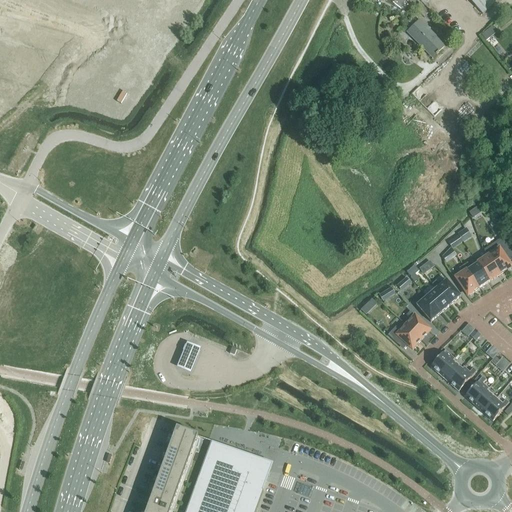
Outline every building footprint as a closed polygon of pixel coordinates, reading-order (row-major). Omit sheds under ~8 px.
[(408,0),(381,0),(386,3),(400,10),(405,1),(407,2),(408,0)] [(467,0),(482,15),(497,0),(467,0)] [(416,6),(414,8),(414,9),(424,18),(429,13),(419,3),(416,6)] [(419,21),(407,33),(424,50),(428,47),(436,55),(436,56),(439,53),(439,52),(444,47),(419,21)] [(485,33),(481,36),(486,41),(489,39),(485,33)] [(465,229),(457,235),(460,239),(468,234),(465,229)] [(458,237),(453,240),(457,246),(461,242),(458,237)] [(484,252),(487,258),(488,257),(500,275),(511,268),(503,257),(505,256),(508,254),(510,252),(511,252),(509,249),(507,245),(505,246),(501,249),(499,250),(492,255),(489,249),(484,252)] [(450,249),(442,257),(446,264),(455,257),(450,249)] [(489,282),(500,275),(488,257),(487,258),(477,264),(489,282)] [(479,289),(489,282),(477,264),(471,269),(467,264),(463,266),(479,289)] [(422,266),(418,269),(423,275),(427,272),(422,266)] [(463,266),(459,269),(462,274),(456,279),(468,297),(479,289),(463,266)] [(413,267),(406,274),(411,279),(414,276),(418,273),(413,267)] [(406,279),(401,282),(406,288),(411,285),(406,279)] [(450,306),(460,297),(446,281),(440,286),(436,282),(432,285),(436,290),(450,306)] [(391,289),(384,293),(387,300),(394,295),(391,289)] [(440,314),(450,306),(436,290),(426,298),(440,314)] [(426,298),(416,307),(430,323),(440,314),(426,298)] [(366,306),(361,311),(365,315),(370,311),(366,306)] [(421,341),(430,331),(414,317),(410,312),(406,316),(411,321),(405,326),(421,341)] [(405,326),(400,332),(396,328),(388,336),(397,345),(401,340),(412,350),(421,341),(405,326)] [(475,331),(469,336),(472,339),(478,333),(475,331)] [(478,333),(472,339),(475,342),(481,336),(478,333)] [(178,363),(177,366),(191,371),(192,368),(196,359),(199,350),(200,347),(187,341),(185,345),(182,353),(178,363)] [(492,347),(488,351),(495,357),(498,354),(499,353),(492,347)] [(445,351),(430,368),(439,376),(453,361),(454,360),(445,351)] [(503,359),(495,367),(502,373),(510,365),(503,359)] [(439,376),(449,385),(462,370),(453,361),(439,376)] [(449,385),(453,388),(458,393),(476,372),(473,369),(469,373),(464,368),(462,370),(449,385)] [(482,377),(464,398),(474,406),(487,391),(488,389),(483,384),(486,380),(482,377)] [(496,399),(487,391),(474,406),(483,414),(496,399)] [(502,404),(496,399),(483,414),(492,423),(509,404),(505,401),(502,404)] [(171,511),(198,438),(176,430),(150,503),(146,511),(171,511)] [(256,511),(263,493),(262,492),(272,466),(212,444),(212,443),(211,443),(185,511),(256,511)]
